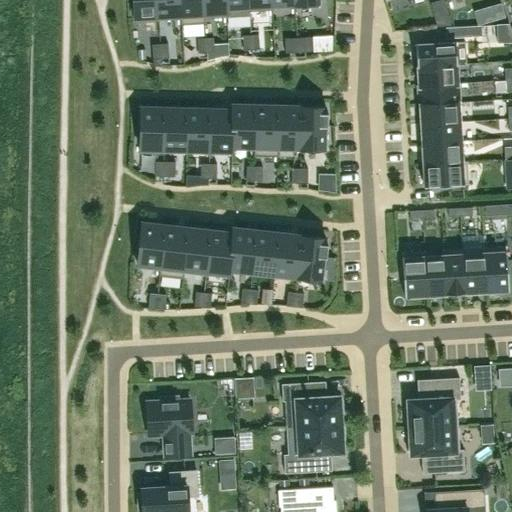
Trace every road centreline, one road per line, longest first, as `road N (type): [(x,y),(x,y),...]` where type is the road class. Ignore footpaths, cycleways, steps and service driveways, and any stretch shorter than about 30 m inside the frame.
road 1 (residential): [(113,511),(112,354),(369,339)]
road 2 (residential): [(366,0),(361,95),(376,338)]
road 3 (residential): [(369,339),(377,511)]
road 4 (residential): [(376,338),(511,330)]
